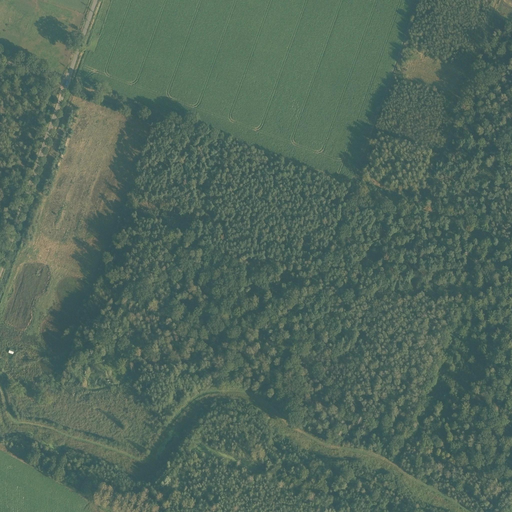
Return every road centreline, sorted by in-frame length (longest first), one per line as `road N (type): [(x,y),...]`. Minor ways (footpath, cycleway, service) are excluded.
road 1 (track): [(0,388),(13,422),(138,461),(202,394),(244,387),(308,437),(394,464),(466,511)]
road 2 (track): [(0,58),(511,243)]
road 3 (track): [(193,128),(122,328),(100,333),(78,362),(74,377),(87,389),(124,383),(143,344),(129,325)]
road 4 (unclassified): [(0,265),(94,0)]
